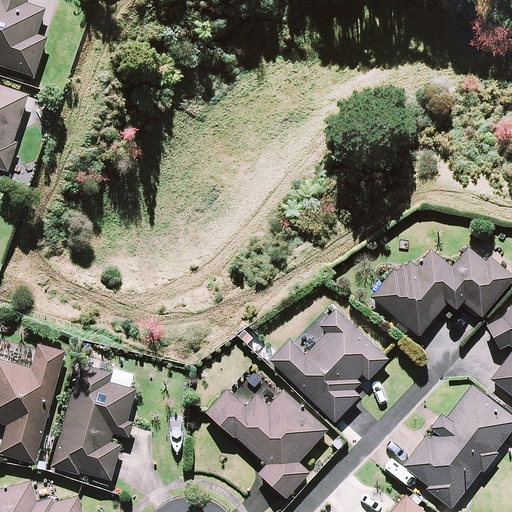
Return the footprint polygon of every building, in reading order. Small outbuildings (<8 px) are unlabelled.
[(36,36),(45,10),(25,3),(26,0),(0,0),(0,65),(34,77),(46,39),(36,36)] [(28,97),(0,87),(0,169),(7,172),(17,143),(13,141),(28,97)] [(394,268),(369,296),(417,337),(446,304),(451,308),(445,315),(451,321),(464,306),(481,321),(511,284),(511,278),(487,257),(485,260),(467,245),(450,265),(431,248),(413,269),(406,263),(398,272),(394,268)] [(511,303),(488,335),(511,352),(491,379),(511,395),(511,303)] [(359,396),(354,391),(362,382),(358,379),(362,374),(368,380),(388,359),(333,307),(307,334),(317,344),(305,356),(290,341),(270,361),(334,422),(359,396)] [(35,352),(2,343),(0,349),(0,422),(8,425),(0,452),(0,453),(34,463),(65,351),(38,343),(35,352)] [(112,433),(129,438),(133,421),(127,419),(136,389),(109,382),(111,374),(81,365),(52,465),(110,482),(121,443),(110,440),(112,433)] [(479,472),(482,475),(499,454),(496,452),(511,432),(511,417),(473,386),(447,417),(444,414),(401,466),(451,507),(479,472)] [(245,406),(226,390),(207,413),(268,465),(260,475),(287,498),(309,472),(298,463),(327,429),(282,391),(270,406),(255,394),(245,406)] [(37,505),(32,482),(0,490),(0,511),(82,511),(78,495),(37,505)] [(422,511),(405,496),(389,511),(422,511)]
